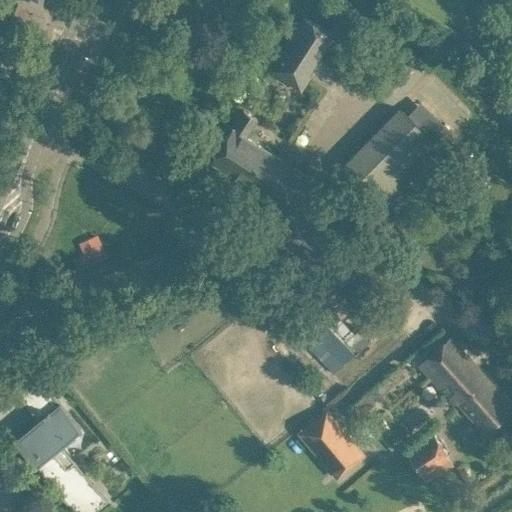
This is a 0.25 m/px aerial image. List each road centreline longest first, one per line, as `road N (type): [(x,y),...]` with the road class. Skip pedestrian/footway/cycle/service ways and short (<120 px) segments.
road 1 (unclassified): [(511,357),(353,254),(237,226)]
road 2 (unclassified): [(6,329),(237,226)]
road 3 (unclassified): [(237,226),(34,136)]
road 4 (tertiary): [(0,259),(27,205),(34,136)]
